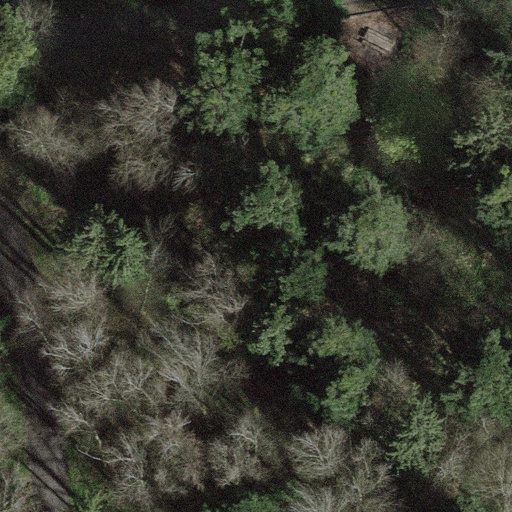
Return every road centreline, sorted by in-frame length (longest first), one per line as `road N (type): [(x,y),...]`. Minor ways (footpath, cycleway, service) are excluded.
road 1 (track): [(289,0),(70,41),(0,44)]
road 2 (track): [(0,333),(20,408),(32,511)]
